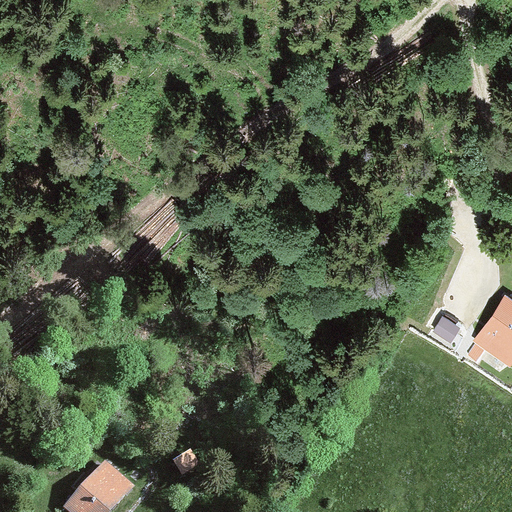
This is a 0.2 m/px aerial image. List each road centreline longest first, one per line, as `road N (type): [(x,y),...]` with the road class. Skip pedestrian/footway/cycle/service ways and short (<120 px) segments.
road 1 (track): [(440,0),(159,189),(0,321)]
road 2 (track): [(461,0),(479,51),(466,206),(476,264)]
